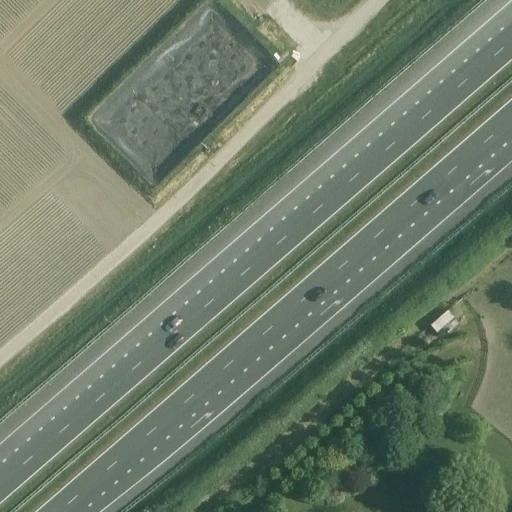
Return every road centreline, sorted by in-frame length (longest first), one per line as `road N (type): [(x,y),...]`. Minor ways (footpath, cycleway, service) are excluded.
road 1 (motorway): [(511,39),(0,484)]
road 2 (motorway): [(57,511),(511,117)]
road 3 (unclassified): [(0,358),(182,197),(379,0)]
